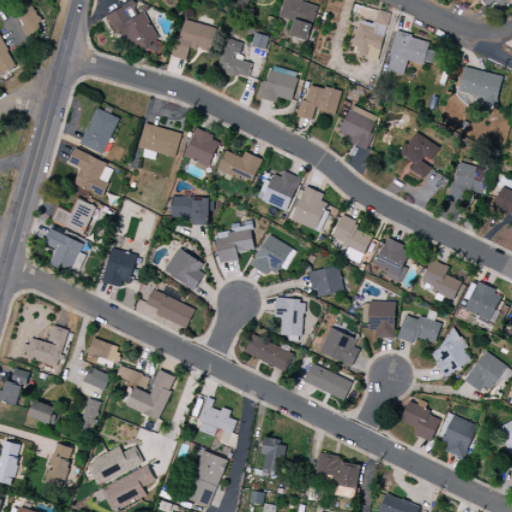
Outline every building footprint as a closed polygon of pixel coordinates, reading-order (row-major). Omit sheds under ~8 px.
[(238,0),(237,6),(247,8),(249,0),(238,0)] [(284,0),(279,18),(294,22),(289,36),(308,41),(317,7),(302,2),(302,0),(284,0)] [(481,0),(486,8),(495,2),(498,7),(508,0),(481,0)] [(29,1),(13,9),(28,37),(43,28),(29,1)] [(110,14),(130,55),(144,48),(149,57),(163,50),(144,12),(131,19),(124,7),(110,14)] [(390,13),(378,11),(375,24),(359,21),(352,54),(379,60),(390,13)] [(215,27),(182,21),(175,58),(187,61),(189,49),(211,53),(215,27)] [(251,46),(265,50),(269,37),(255,34),(251,46)] [(217,71),(248,79),(252,63),(237,60),(241,42),(225,39),(217,71)] [(298,73),(269,66),(261,99),(276,103),(277,98),(292,101),(298,73)] [(497,102),(503,77),(465,67),(459,92),(497,102)] [(340,92),(310,84),(306,101),(302,100),(297,117),(312,121),(315,109),(335,115),(340,92)] [(349,143),(366,151),(380,119),(350,106),(339,132),(352,137),(349,143)] [(80,145),(103,155),(119,118),(96,108),(80,145)] [(139,150),(176,157),(181,132),(144,125),(139,150)] [(221,140),(196,130),(184,157),(209,167),(221,140)] [(439,148),(414,132),(399,155),(413,164),(409,170),(423,179),(431,166),(429,165),(439,148)] [(74,149),(68,163),(82,169),(74,184),(101,197),(115,168),(74,149)] [(262,160),(245,152),(242,158),(226,151),(218,169),(252,184),(262,160)] [(463,203),(465,193),(482,196),(487,170),(457,163),(450,200),(463,203)] [(301,179),(284,172),(281,178),(274,174),(270,183),(265,181),(257,199),(287,212),(301,179)] [(324,194),(305,187),(291,221),(316,231),(327,204),(321,201),(324,194)] [(511,192),(502,187),(492,207),(511,216),(511,192)] [(172,198),(171,218),(192,219),(192,226),(208,226),(209,211),(213,211),(213,199),(172,198)] [(85,234),(94,205),(76,200),(72,213),(57,208),(52,224),(85,234)] [(371,237),(356,231),(359,223),(341,216),(332,240),(349,245),(345,258),(362,264),(371,237)] [(255,250),(250,222),(231,225),(232,231),(215,234),(220,263),(238,261),(237,253),(255,250)] [(56,249),(50,265),(70,273),(83,244),(50,230),(44,244),(56,249)] [(295,251),(269,235),(251,264),(278,280),(295,251)] [(387,239),(375,266),(387,271),(384,277),(401,284),(407,269),(403,267),(411,250),(387,239)] [(103,283),(121,288),(122,282),(130,284),(137,255),(112,249),(103,283)] [(207,267),(180,249),(165,270),(192,289),(207,267)] [(454,299),(462,282),(446,276),(449,268),(432,260),(421,284),(454,299)] [(308,273),(313,291),(316,290),(318,298),(344,292),(337,266),(308,273)] [(466,311),(491,320),(502,293),(477,284),(466,311)] [(156,314),(186,329),(195,310),(153,290),(146,305),(158,310),(156,314)] [(281,336),(288,336),(288,341),(301,342),(303,300),(275,299),(275,318),(281,318),(281,336)] [(368,331),(375,331),(375,338),(394,339),(395,303),(363,302),(362,323),(368,323),(368,331)] [(398,339),(415,345),(417,338),(435,344),(441,325),(406,314),(398,339)] [(47,343),(29,338),(24,357),(59,368),(69,331),(52,326),(47,343)] [(354,347),(357,340),(330,328),(320,353),(352,367),(359,350),(354,347)] [(445,377),(470,362),(463,350),(466,348),(455,330),(441,338),(445,346),(431,354),(445,377)] [(285,372),(294,355),(254,334),(245,352),(285,372)] [(113,370),(121,348),(93,338),(87,353),(101,358),(98,364),(113,370)] [(464,380),(486,396),(507,367),(486,352),(464,380)] [(346,399),(352,379),(310,366),(304,385),(346,399)] [(150,377),(119,367),(115,378),(146,389),(150,377)] [(110,376),(89,368),(83,383),(104,391),(110,376)] [(0,402),(20,406),(26,372),(14,369),(12,383),(4,381),(0,402)] [(134,388),(126,406),(158,420),(176,378),(159,370),(149,394),(134,388)] [(199,432),(214,437),(217,429),(223,431),(220,442),(228,445),(236,421),(229,418),(231,411),(222,408),(221,411),(212,409),(214,400),(206,398),(199,422),(202,422),(199,432)] [(100,402),(87,399),(80,430),(94,432),(100,402)] [(29,418),(53,426),(59,409),(35,401),(29,418)] [(441,419),(420,410),(421,407),(409,402),(400,422),(416,428),(413,435),(431,443),(441,419)] [(445,452),(463,460),(478,427),(453,415),(441,441),(448,444),(445,452)] [(511,421),(497,428),(511,460),(511,421)] [(266,456),(263,470),(279,473),(285,442),(263,438),(260,455),(266,456)] [(0,484),(16,485),(17,443),(1,443),(0,484)] [(44,482),(61,488),(74,449),(56,444),(44,482)] [(87,463),(96,486),(144,466),(136,447),(122,453),(120,448),(87,463)] [(227,460),(201,450),(184,498),(210,507),(227,460)] [(317,478),(336,479),(337,455),(318,454),(317,478)] [(356,499),(361,465),(341,462),(336,496),(356,499)] [(147,497),(142,487),(155,482),(149,468),(101,487),(111,511),(147,497)] [(264,493),(252,491),(250,503),(262,506),(264,493)] [(380,511),(417,511),(420,506),(385,495),(380,511)]
